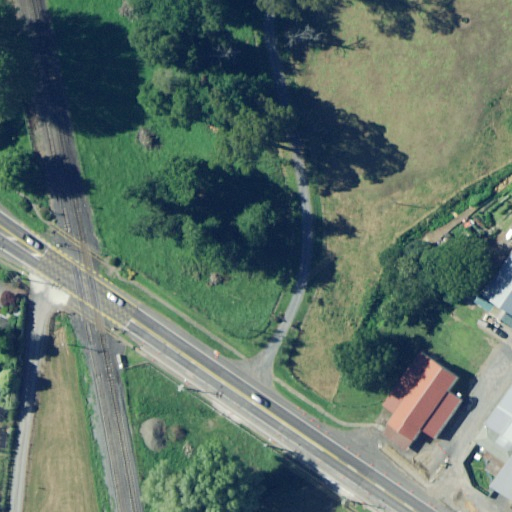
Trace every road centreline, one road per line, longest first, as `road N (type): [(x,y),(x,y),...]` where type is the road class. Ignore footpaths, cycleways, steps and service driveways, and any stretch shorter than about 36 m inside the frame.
road 1 (trunk): [(0,228),(416,511)]
road 2 (track): [(274,43),(305,254),(296,293),(236,390)]
road 3 (track): [(15,511),(41,256)]
